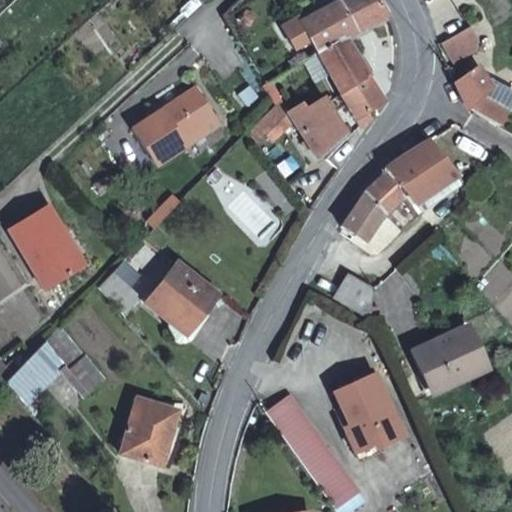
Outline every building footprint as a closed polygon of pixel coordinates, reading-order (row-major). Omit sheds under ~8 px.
[(378,0),(340,0),(338,2),(346,42),(388,17),(378,0)] [(346,42),(338,2),(300,23),(310,42),(318,57),(346,42)] [(293,51),(310,42),(300,23),(298,19),(280,28),(293,51)] [(471,60),(479,46),(471,34),(440,56),(450,75),(471,60)] [(128,71),(146,54),(135,42),(127,49),(122,43),(112,53),(128,71)] [(369,81),(346,42),(318,57),(343,96),(369,81)] [(466,109),(471,112),(494,125),(505,112),(473,95),(487,89),(477,70),(453,83),(463,104),(466,109)] [(369,81),(343,96),(354,115),(379,98),(369,81)] [(156,165),(186,145),(182,139),(215,118),(193,87),(131,129),(156,165)] [(511,97),(492,87),(487,89),(473,95),(505,112),(511,103),(511,97)] [(324,99),(345,132),(349,129),(328,96),(324,99)] [(379,98),(354,115),(356,118),(374,108),(374,109),(383,104),(379,98)] [(317,144),(324,154),(334,142),(345,132),(324,99),(311,107),(308,103),(295,111),(310,134),(317,144)] [(356,118),(361,126),(362,129),(374,121),(369,112),(374,109),(374,108),(356,118)] [(182,139),(186,145),(219,123),(215,118),(182,139)] [(382,171),(387,175),(403,195),(411,204),(455,176),(428,140),(382,171)] [(387,175),(362,192),(379,211),(403,195),(387,175)] [(379,211),(362,192),(339,226),(361,240),(380,212),(379,211)] [(41,288),(76,267),(58,238),(64,234),(46,204),(4,229),(41,288)] [(58,238),(76,267),(82,264),(64,234),(58,238)] [(213,296),(172,264),(142,302),(178,330),(196,307),(201,311),(213,296)] [(117,266),(93,288),(120,315),(143,292),(117,266)] [(370,313),(370,283),(346,271),(332,295),(367,312),(370,313)] [(482,367),(462,325),(409,351),(424,386),(458,370),(461,376),(482,367)] [(57,328),(3,383),(22,406),(59,370),(82,392),(102,372),(57,328)] [(427,392),(461,376),(458,370),(424,386),(427,392)] [(339,427),(351,450),(372,441),(375,447),(398,436),(370,374),(331,392),(345,423),(339,427)] [(286,394),(262,410),(330,508),(355,491),(286,394)] [(174,412),(134,400),(119,454),(159,466),(174,412)] [(372,441),(351,450),(353,456),(375,447),(372,441)]
